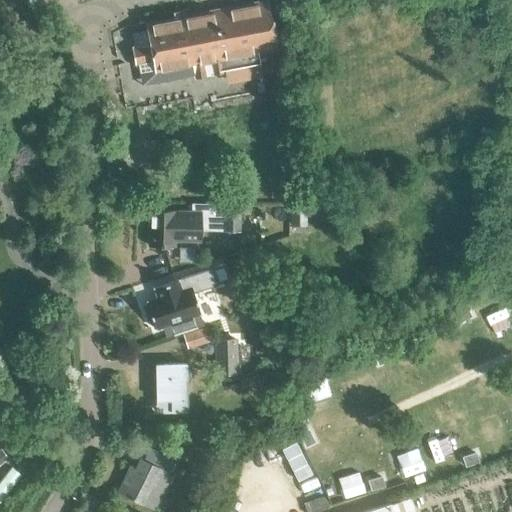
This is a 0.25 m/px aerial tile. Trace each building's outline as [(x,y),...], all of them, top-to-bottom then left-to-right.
[(224,68),(259,62),(257,52),(275,48),(265,0),(261,0),(146,22),(147,29),(131,32),(135,50),(133,50),(135,59),(136,59),(141,84),(194,74),(194,76),(224,70),(224,68)] [(305,201),(290,201),(291,224),(306,224),(305,213),(305,201)] [(222,230),(238,230),(239,203),(191,202),(191,210),(149,209),(148,244),(173,245),(173,239),(199,240),(199,218),(223,219),(222,230)] [(147,305),(145,305),(150,317),(152,316),(154,325),(171,321),(175,332),(194,327),(200,325),(196,314),(204,311),(198,292),(221,285),(216,269),(158,287),(161,300),(146,304),(147,305)] [(430,311),(417,314),(419,323),(432,320),(430,311)] [(182,333),(187,348),(212,340),(207,325),(182,333)] [(213,339),(215,374),(238,373),(236,338),(213,339)] [(344,340),(331,344),(333,353),(346,349),(344,340)] [(171,409),(185,409),(184,363),(163,364),(163,368),(154,368),(154,378),(156,378),(157,398),(171,398),(171,409)] [(231,439),(222,441),(225,453),(235,452),(231,439)] [(151,507),(174,460),(148,448),(143,459),(140,458),(135,468),(130,465),(118,491),(151,507)] [(476,452),(462,456),(465,465),(478,460),(476,452)] [(0,489),(6,495),(31,470),(22,461),(0,482),(0,489)] [(392,511),(390,503),(362,511),(392,511)]
